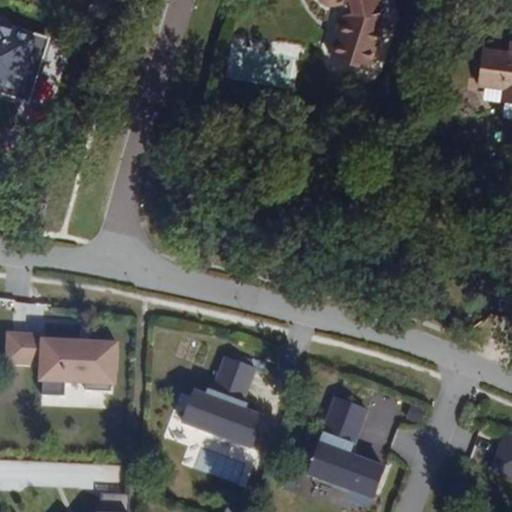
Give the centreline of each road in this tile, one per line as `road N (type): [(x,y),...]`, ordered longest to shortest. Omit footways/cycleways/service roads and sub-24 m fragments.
road 1 (residential): [(116,270),(375,336),(462,368)]
road 2 (residential): [(116,270),(118,195),(178,0)]
road 3 (residential): [(462,368),(409,511)]
